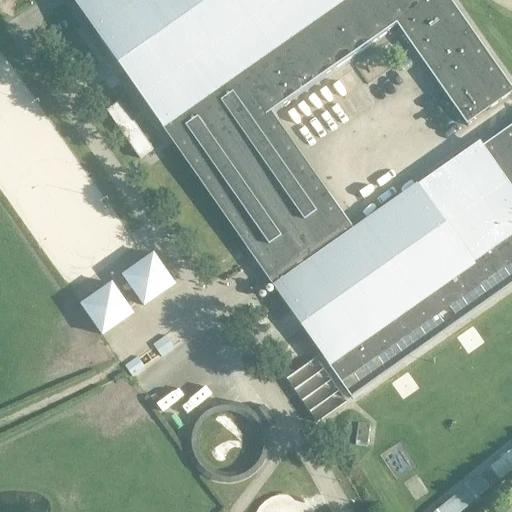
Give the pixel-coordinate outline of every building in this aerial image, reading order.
[(96,0),(81,11),(78,7),(353,400),(511,288),(511,127),(483,147),(486,151),(480,155),(493,174),(499,170),(511,187),(511,196),(455,236),(423,190),(358,235),(274,116),(400,28),(468,126),(511,94),(511,86),(451,0),(96,0)] [(138,296),(172,274),(149,240),(116,263),(138,296)] [(74,292),(97,325),(130,302),(107,269),(74,292)] [(165,319),(152,328),(162,342),(175,333),(165,319)] [(511,511),(511,496),(492,511),(511,511)]
